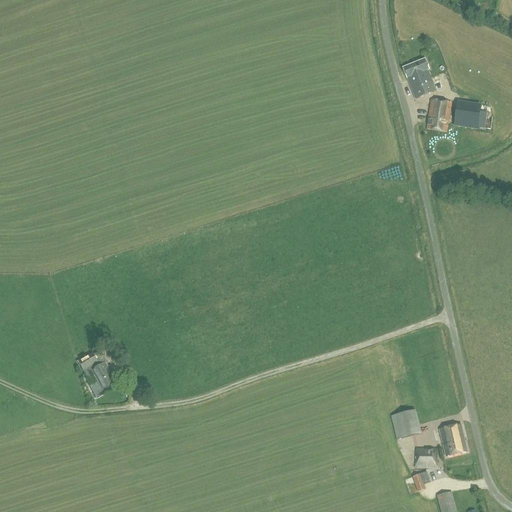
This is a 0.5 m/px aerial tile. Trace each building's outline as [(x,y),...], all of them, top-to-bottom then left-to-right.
[(416,99),(436,91),(428,70),(430,70),(426,59),(403,68),(416,99)] [(447,133),(452,103),(432,99),(427,130),(447,133)] [(456,127),(479,127),(480,107),(456,107),(456,127)] [(112,374),(106,363),(107,362),(100,350),(79,362),(86,373),(93,370),(103,389),(114,383),(110,375),(112,374)] [(397,440),(422,434),(416,410),(391,416),(397,440)] [(446,457),(468,452),(462,425),(440,429),(446,457)] [(437,467),(438,450),(416,449),(416,467),(437,467)] [(425,484),(431,482),(427,472),(413,477),(418,492),(427,489),(425,484)] [(445,474),(435,473),(434,482),(445,482),(445,474)] [(442,511),(457,511),(452,492),(438,495),(442,511)]
